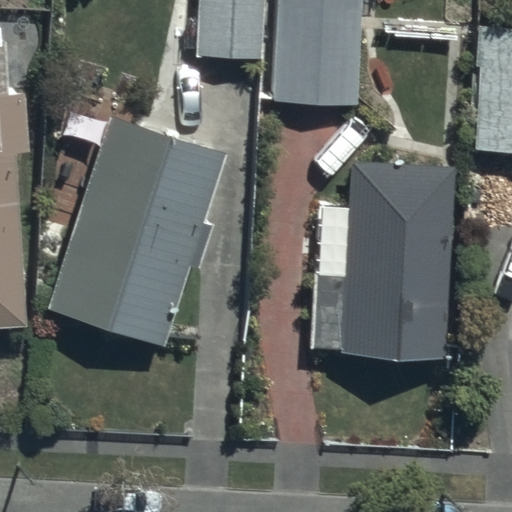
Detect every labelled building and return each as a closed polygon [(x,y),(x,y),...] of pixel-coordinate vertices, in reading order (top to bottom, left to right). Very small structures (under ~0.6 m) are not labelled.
[(255,0),(196,0),(195,58),(254,59),(255,0)] [(356,0),(271,0),(269,100),(353,103),(356,0)] [(511,29),(479,27),(470,150),(511,153),(511,29)] [(0,329),(19,329),(12,154),(24,153),(22,92),(5,92),(3,43),(0,43),(0,329)] [(108,114),(39,306),(153,347),(222,155),(108,114)] [(444,169),(344,167),(342,277),(312,277),(311,351),(337,352),(337,359),(440,361),(444,169)]
